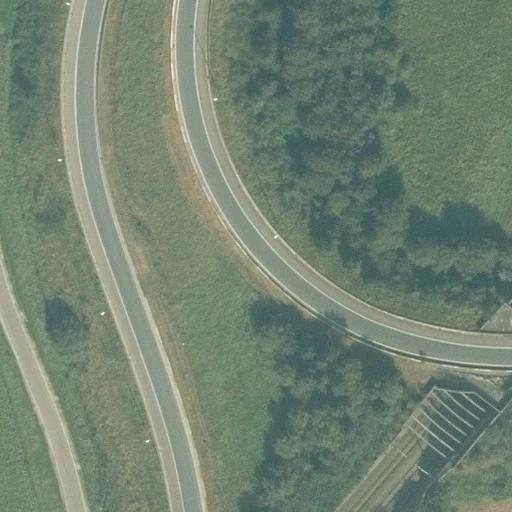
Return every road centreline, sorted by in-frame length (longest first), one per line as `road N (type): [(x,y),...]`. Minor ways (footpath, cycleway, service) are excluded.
road 1 (motorway): [(511,342),(437,338),(381,323),(324,298),(280,263),(207,171),(187,123),(179,0)]
road 2 (motorway): [(91,0),(78,85),(83,152),(101,227),(170,413),(184,511)]
road 3 (unclassified): [(0,275),(60,443),(75,511)]
